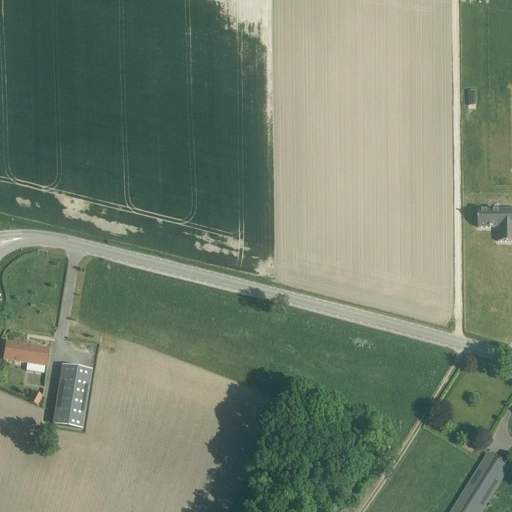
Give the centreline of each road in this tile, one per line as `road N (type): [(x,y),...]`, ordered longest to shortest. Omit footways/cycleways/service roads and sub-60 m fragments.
road 1 (tertiary): [(511,359),(104,250),(26,238)]
road 2 (track): [(455,0),(458,344)]
road 3 (track): [(466,346),(363,511)]
